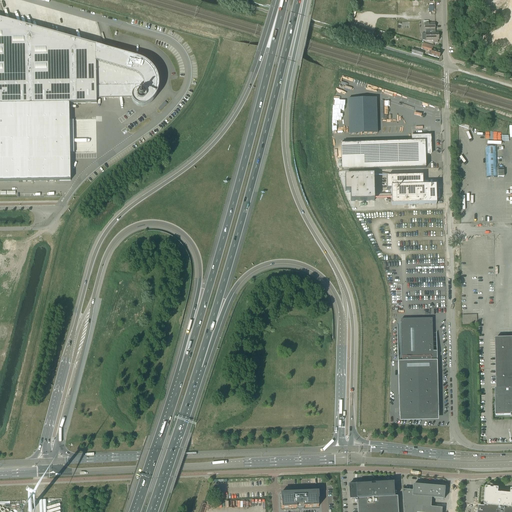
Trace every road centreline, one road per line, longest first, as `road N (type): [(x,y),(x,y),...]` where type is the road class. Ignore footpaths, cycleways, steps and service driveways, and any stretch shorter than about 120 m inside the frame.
road 1 (motorway): [(281,0),(229,124),(101,239),(42,461)]
road 2 (motorway): [(352,449),(351,313),(285,164),(287,82),(305,0)]
road 3 (motorway): [(54,460),(99,270),(123,231),(163,223),(197,254),(182,372)]
road 4 (unclassified): [(446,103),(454,429),(468,446),(511,447)]
road 5 (motorway): [(284,0),(182,372)]
road 6 (motorway): [(203,347),(297,0)]
road 7 (motorway): [(203,347),(235,286),(254,268),(289,261),(324,278),(341,312),(337,449)]
road 8 (tertiary): [(50,472),(345,461)]
road 9 (tertiary): [(337,449),(54,460)]
road 10 (unclassified): [(210,473),(453,476)]
road 11 (motorway): [(149,511),(203,347)]
road 12 (tertiary): [(345,461),(511,465)]
road 13 (tertiary): [(511,456),(352,449)]
road 14 (motorway): [(182,372),(136,511)]
